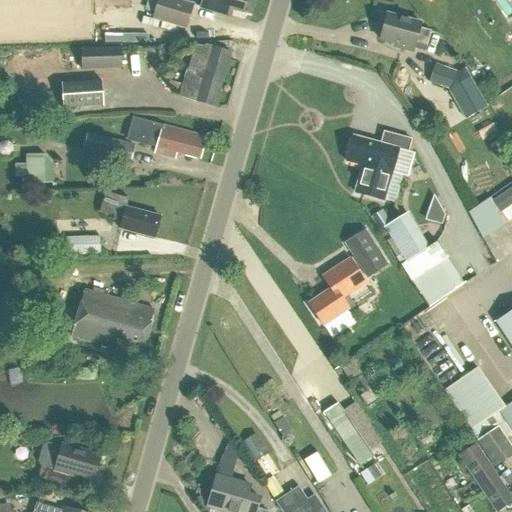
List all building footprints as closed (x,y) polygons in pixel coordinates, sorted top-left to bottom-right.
[(186,29),(192,6),(173,0),(158,0),(153,19),(186,29)] [(202,0),(200,8),(224,15),(231,17),(233,10),(242,13),(245,0),(202,0)] [(427,47),(431,32),(420,29),(421,24),(387,15),(380,40),(402,46),(401,49),(414,52),(416,44),(427,47)] [(104,35),(104,44),(148,44),(148,35),(104,35)] [(188,70),(222,80),(231,53),(208,46),(205,48),(204,50),(195,47),(188,70)] [(81,70),(121,68),(121,48),(80,50),(81,70)] [(435,63),(429,81),(453,89),(448,92),(465,121),(486,108),(463,69),(459,71),(435,63)] [(214,108),(222,80),(188,70),(184,85),(185,86),(182,98),(214,108)] [(63,109),(103,106),(102,82),(61,85),(63,109)] [(163,126),(135,119),(129,142),(151,148),(152,145),(157,146),(155,154),(175,159),(176,154),(199,160),(205,137),(163,126)] [(130,162),(135,144),(87,132),(82,150),(130,162)] [(408,152),(411,140),(383,133),(380,145),(353,137),(346,162),(363,167),(355,194),(383,201),(390,174),(405,178),(412,153),(408,152)] [(31,153),(31,181),(55,181),(55,153),(31,153)] [(511,188),(492,202),(500,214),(501,213),(508,223),(511,220),(511,188)] [(154,239),(160,217),(126,208),(128,199),(104,193),(99,212),(122,219),(119,230),(154,239)] [(384,226),(405,261),(401,264),(411,281),(447,258),(437,242),(429,247),(407,212),(384,226)] [(367,277),(388,264),(365,228),(344,242),(367,277)] [(67,255),(101,254),(100,235),(67,236),(67,255)] [(337,285),(308,304),(323,327),(348,310),(349,310),(354,307),(347,296),(365,284),(350,260),(329,274),(337,285)] [(141,357),(154,311),(84,291),(71,337),(141,357)] [(511,310),(495,322),(511,347),(511,310)] [(367,406),(377,399),(387,397),(369,370),(357,377),(366,391),(360,395),(367,406)] [(339,406),(325,415),(360,468),(374,458),(339,406)] [(495,467),(511,456),(511,448),(497,427),(477,441),(495,467)] [(260,435),(251,438),(262,464),(271,460),(260,435)] [(42,466),(37,482),(64,490),(69,475),(92,481),(99,456),(62,445),(62,448),(47,444),(44,447),(39,462),(41,466),(42,466)] [(495,511),(497,511),(511,502),(511,499),(475,445),(459,457),(495,511)] [(324,451),(310,459),(324,482),(338,474),(324,451)] [(267,511),(256,509),(259,499),(247,495),(250,486),(216,477),(207,507),(223,511),(267,511)] [(281,511),(314,511),(298,487),(275,502),(281,511)] [(81,511),(63,507),(62,511),(35,503),(32,511),(81,511)]
